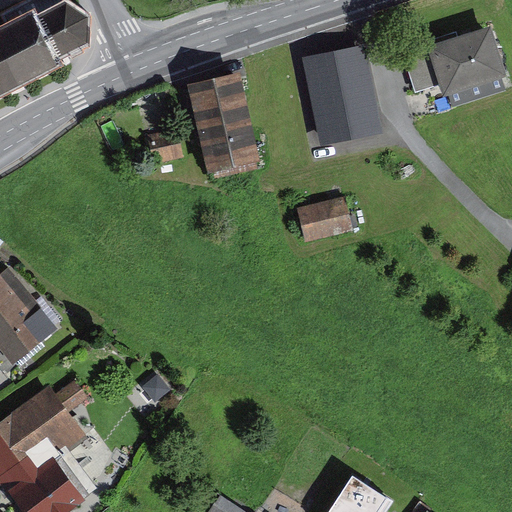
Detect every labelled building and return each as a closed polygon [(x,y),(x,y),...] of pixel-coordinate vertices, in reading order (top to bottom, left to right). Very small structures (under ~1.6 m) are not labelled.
[(68,0),(36,0),(7,14),(14,27),(0,34),(0,99),(64,68),(61,61),(93,45),(96,17),(70,4),(68,0)] [(511,85),(511,68),(498,29),(435,51),(454,106),(511,85)] [(409,57),(419,90),(442,84),(433,51),(409,57)] [(388,131),(378,55),(288,66),(297,142),(388,131)] [(267,166),(252,78),(198,87),(213,175),(267,166)] [(190,168),(189,137),(154,138),(155,170),(190,168)] [(362,237),(353,201),(305,212),(313,248),(362,237)] [(41,303),(12,272),(0,283),(0,341),(26,370),(83,318),(56,289),(41,303)] [(58,391),(0,430),(0,486),(10,501),(18,495),(29,511),(79,511),(97,500),(73,465),(45,484),(29,460),(55,442),(65,457),(92,438),(79,418),(106,400),(93,379),(63,399),(58,391)] [(400,511),(401,510),(365,483),(343,511),(400,511)] [(249,511),(231,500),(222,511),(249,511)]
